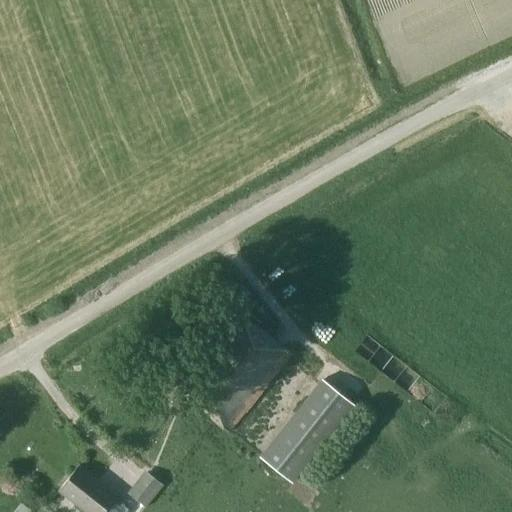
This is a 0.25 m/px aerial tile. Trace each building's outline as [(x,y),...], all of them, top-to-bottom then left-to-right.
[(227,432),(290,355),(233,308),(170,385),(227,432)] [(256,455),(288,480),(350,403),(318,379),(256,455)] [(84,511),(102,511),(116,495),(77,465),(57,490),(84,511)] [(144,470),(127,492),(145,507),(162,485),(144,470)] [(30,511),(32,511),(21,502),(12,511),(30,511)]
